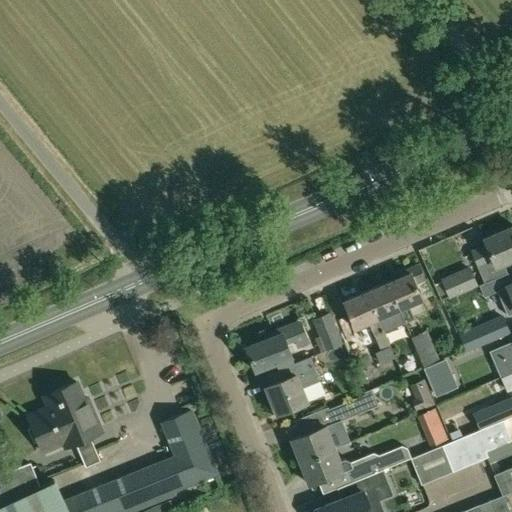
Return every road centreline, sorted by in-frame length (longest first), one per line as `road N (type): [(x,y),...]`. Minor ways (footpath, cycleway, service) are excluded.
road 1 (secondary): [(143,280),(511,121)]
road 2 (residential): [(511,191),(204,323)]
road 3 (unclassified): [(143,280),(0,103)]
road 4 (residential): [(278,511),(204,323)]
road 5 (secondary): [(143,280),(0,342)]
